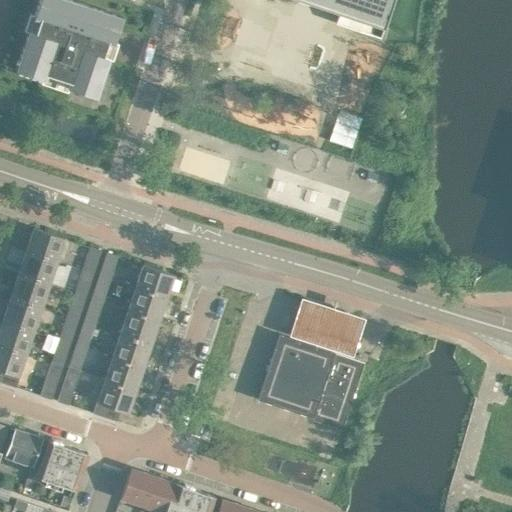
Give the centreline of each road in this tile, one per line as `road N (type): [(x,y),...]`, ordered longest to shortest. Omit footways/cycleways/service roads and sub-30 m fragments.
road 1 (unclassified): [(511,332),(225,244)]
road 2 (residential): [(156,455),(225,244)]
road 3 (residential): [(111,207),(178,0)]
road 4 (residential): [(315,511),(156,455)]
road 5 (residential): [(116,442),(0,402)]
